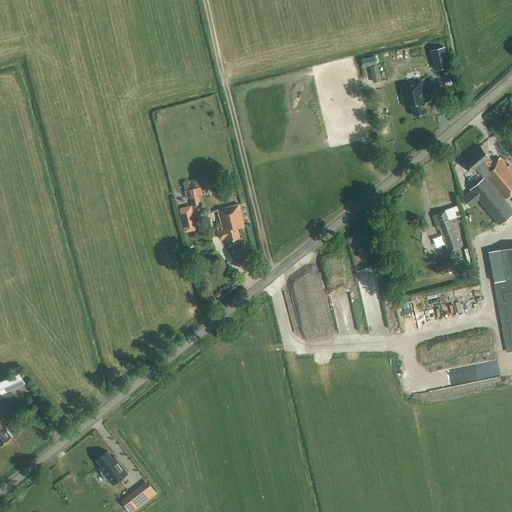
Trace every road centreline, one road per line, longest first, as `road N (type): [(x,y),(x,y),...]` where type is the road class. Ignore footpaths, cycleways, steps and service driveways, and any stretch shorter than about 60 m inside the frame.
road 1 (tertiary): [(0,494),(511,79)]
road 2 (unknown): [(269,278),(284,334),(300,344),(454,329),(486,316),(489,243),(511,222)]
